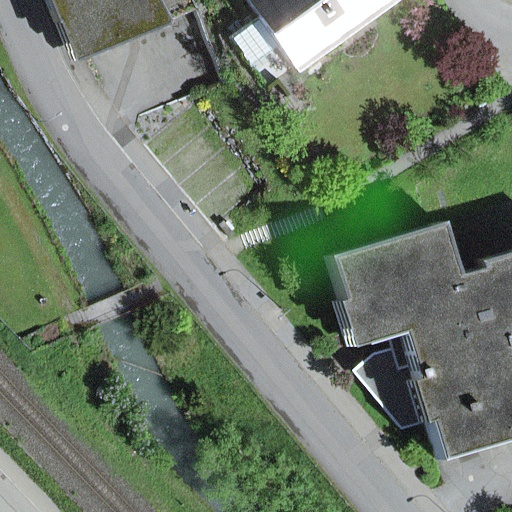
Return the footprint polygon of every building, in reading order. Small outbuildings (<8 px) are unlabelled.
[(83,56),(163,24),(153,0),(42,0),(52,23),(68,17),(83,56)] [(153,0),(163,24),(197,10),(193,0),(153,0)] [(244,0),(292,70),(368,15),(365,10),(378,0),(244,0)] [(67,62),(83,56),(68,17),(52,23),(67,62)] [(350,345),(396,331),(511,294),(511,252),(476,264),(477,269),(452,276),(437,225),(325,258),(350,345)] [(511,435),(511,375),(511,372),(511,371),(511,294),(396,331),(399,343),(402,352),(423,421),(434,459),(511,435)] [(399,428),(423,421),(402,352),(381,358),(357,378),(399,428)]
